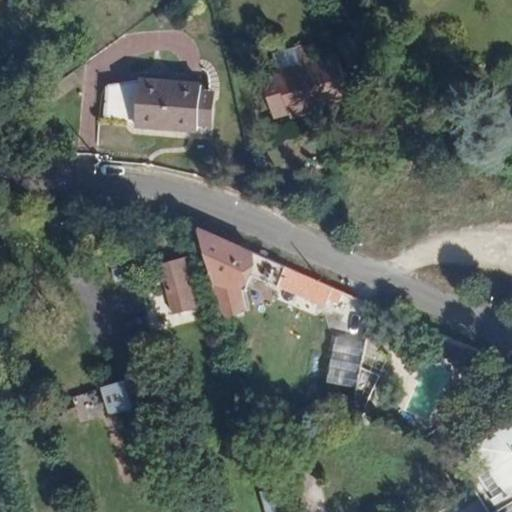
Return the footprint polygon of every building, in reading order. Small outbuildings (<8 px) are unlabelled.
[(314,12),(263,46),(286,80),(317,60),(324,70),(344,58),(314,12)] [(105,78),(103,126),(212,129),(214,82),(105,78)] [(352,293),(201,228),(214,278),(224,310),(244,302),(240,290),(247,271),(345,312),(352,293)] [(193,256),(178,260),(185,281),(186,285),(200,281),(193,256)] [(185,281),(178,260),(162,264),(167,286),(185,281)] [(327,383),(352,386),(359,339),(334,336),(327,383)] [(511,364),(511,362),(473,346),(466,363),(505,380),(511,364)] [(126,380),(104,387),(111,411),(134,405),(126,380)] [(511,418),(463,450),(497,508),(511,499),(511,418)]
